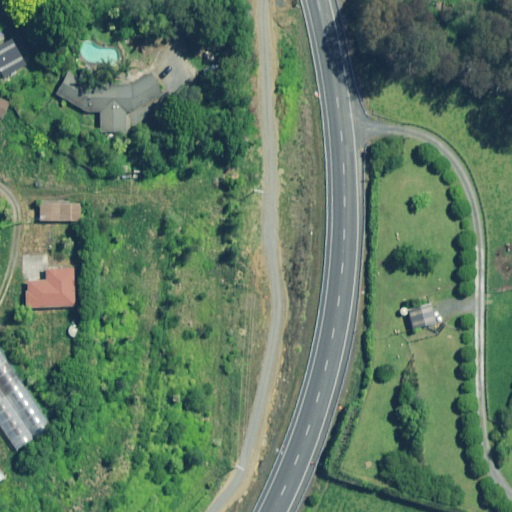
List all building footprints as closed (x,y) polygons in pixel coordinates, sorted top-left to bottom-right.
[(96,114),(96,134),(123,134),(123,114),(131,113),(162,93),(147,70),(123,86),(92,87),(68,73),(54,96),(85,114),(96,114)] [(79,203),(39,202),(38,221),(78,222),(79,203)] [(21,282),(24,282),(25,309),(74,307),(73,268),(48,268),(48,256),(21,256),(21,282)] [(405,305),(410,331),(437,326),(432,300),(405,305)] [(80,336),(78,325),(68,327),(69,338),(80,336)] [(0,389),(34,438),(50,427),(0,354),(0,389)] [(34,438),(0,389),(0,429),(15,451),(34,438)]
